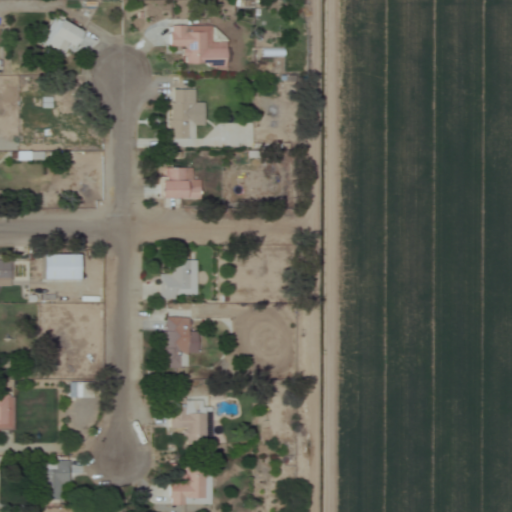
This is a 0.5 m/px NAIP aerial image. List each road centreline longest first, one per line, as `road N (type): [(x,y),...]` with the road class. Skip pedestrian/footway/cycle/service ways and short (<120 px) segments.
road 1 (residential): [(120,454),(126,78)]
road 2 (residential): [(0,223),(328,218)]
